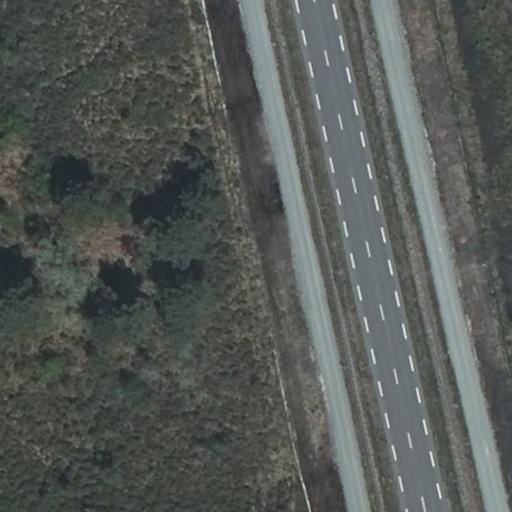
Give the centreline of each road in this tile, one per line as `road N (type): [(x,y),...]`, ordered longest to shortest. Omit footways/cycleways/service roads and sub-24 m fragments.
road 1 (track): [(381,0),(500,511)]
road 2 (primary): [(426,511),(315,0)]
road 3 (track): [(359,511),(253,0)]
